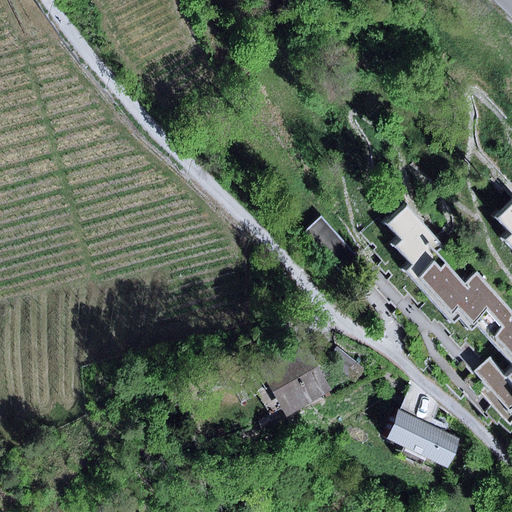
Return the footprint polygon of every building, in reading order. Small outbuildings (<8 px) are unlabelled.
[(379,217),(361,234),(376,249),(373,252),(382,262),(376,267),(385,276),(372,288),(396,312),(392,316),(410,335),(403,341),(408,346),(405,348),(411,353),(408,356),(423,372),(427,368),(435,377),(433,379),(442,388),(445,385),(460,401),(464,397),(482,415),(479,418),(488,427),(493,423),(496,427),(499,425),(509,435),(511,432),(511,205),(498,219),(511,233),(511,236),(507,242),(511,247),(511,309),(477,274),(467,284),(438,254),(446,246),(407,206),(387,225),(379,217)] [(321,216),(304,232),(343,273),(360,257),(321,216)] [(333,391),(304,342),(258,369),(287,418),(333,391)] [(336,347),(327,360),(355,381),(365,369),(336,347)] [(456,439),(395,411),(382,438),(443,466),(456,439)]
